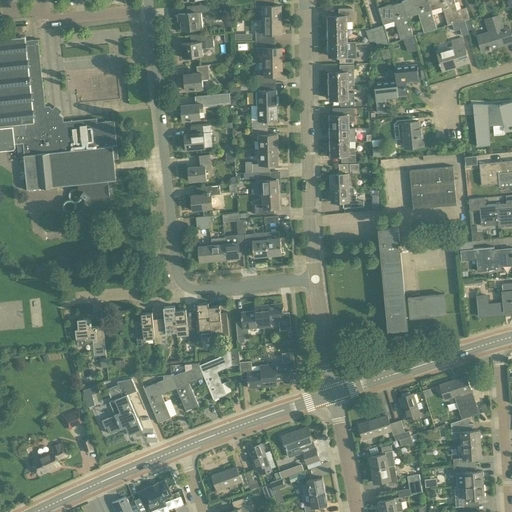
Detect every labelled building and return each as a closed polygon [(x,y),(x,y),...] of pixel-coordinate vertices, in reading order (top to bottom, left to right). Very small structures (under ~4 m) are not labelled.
[(262,6),(262,20),(281,20),(281,6),(272,6),(271,0),(256,0),(256,7),(262,6)] [(427,0),(406,0),(402,1),(407,17),(418,13),(424,33),(436,30),(430,10),(427,0)] [(427,0),(430,10),(443,6),(449,26),(453,24),(464,21),(470,19),(466,5),(456,9),(453,0),(427,0)] [(413,37),(407,17),(402,1),(378,9),(383,24),(395,21),(401,40),(413,37)] [(491,1),(482,4),(485,13),(494,10),(491,1)] [(473,13),(478,11),(474,2),(469,4),(473,13)] [(182,31),(203,28),(201,12),(211,11),(210,4),(187,7),(188,14),(178,15),(178,21),(181,21),(182,31)] [(327,30),(346,29),(346,22),(352,22),(352,9),(339,9),(339,16),(327,16),(327,30)] [(491,50),(490,48),(511,41),(511,39),(508,27),(502,29),(498,15),(485,20),(489,33),(477,36),(481,51),(489,49),(489,50),(491,50)] [(257,32),(257,41),(272,41),(272,34),(281,34),(281,20),(262,20),(262,31),(257,32)] [(468,33),(464,21),(453,24),(455,30),(461,29),(462,34),(468,33)] [(377,26),(383,45),(389,44),(383,25),(377,26)] [(377,47),(383,45),(377,26),(366,30),(369,41),(376,42),(377,47)] [(327,30),(328,43),(347,43),(346,29),(327,30)] [(200,36),(201,42),(181,44),(182,59),(203,57),(202,49),(214,48),(213,35),(200,36)] [(0,150),(14,149),(15,147),(15,144),(23,143),(24,155),(26,179),(22,179),(23,189),(78,183),(79,193),(83,197),(89,202),(92,198),(109,196),(108,180),(116,179),(114,158),(118,158),(114,120),(97,122),(97,118),(63,121),(63,117),(59,114),(62,110),(55,105),(52,108),(49,106),(45,106),(38,39),(25,40),(25,36),(0,38),(0,150)] [(452,69),(451,67),(468,62),(461,38),(450,41),(452,46),(436,51),(442,72),(452,69)] [(263,49),(263,62),(282,61),(281,48),(273,48),(272,41),(257,41),(257,49),(263,49)] [(356,42),(347,43),(328,43),(328,56),(340,56),(340,63),(353,63),(353,58),(356,58),(356,42)] [(257,76),(257,83),(273,83),(273,76),(282,76),(282,61),(263,62),(263,76),(257,76)] [(196,66),(197,73),(184,74),(186,90),(202,89),(202,80),(210,79),(208,65),(196,66)] [(329,85),(348,85),(353,85),(353,77),(353,65),(340,65),(340,72),(328,72),(329,85)] [(417,65),(395,67),(398,97),(408,96),(406,82),(419,81),(417,65)] [(386,98),(398,97),(395,67),(396,81),(374,83),(377,113),(387,112),(386,98)] [(258,91),(258,105),(276,105),(276,90),(274,90),(273,83),(257,83),(255,83),(256,91),(258,91)] [(348,93),(348,85),(329,85),(329,99),(340,99),(340,105),(362,105),(362,100),(354,100),(353,93),(348,93)] [(230,93),(207,93),(208,101),(230,100),(230,93)] [(511,102),(500,105),(500,103),(496,103),(497,105),(472,104),(476,146),(488,145),(486,124),(503,123),(506,130),(511,129),(511,102)] [(181,105),(183,120),(200,118),(199,111),(202,111),(202,103),(181,105)] [(252,105),(252,128),(268,127),(267,120),(277,120),(276,105),(258,105),(252,105)] [(329,128),(349,128),(348,121),(354,120),(354,108),(340,108),(340,115),(329,115),(329,128)] [(403,124),(405,147),(423,146),(421,128),(418,129),(418,122),(403,124)] [(212,146),(210,125),(191,127),(192,134),(184,135),(186,149),(212,146)] [(259,135),(259,149),(277,149),(277,134),(268,134),(268,127),(252,128),(252,135),(259,135)] [(329,128),(330,141),(348,141),(349,141),(355,141),(355,128),(349,128),(329,128)] [(349,141),(348,141),(330,141),(330,155),(341,154),(341,161),(355,161),(355,148),(349,148),(349,141)] [(373,155),(385,154),(385,147),(372,148),(373,155)] [(245,172),(252,172),(270,171),(270,164),(278,164),(277,149),(259,149),(260,164),(252,164),(252,161),(245,161),(245,172)] [(235,160),(234,151),(225,152),(226,161),(235,160)] [(196,156),(197,166),(188,167),(189,181),(206,179),(205,169),(211,168),(209,154),(196,156)] [(478,164),(477,156),(465,157),(466,165),(478,164)] [(511,160),(478,164),(480,186),(498,184),(498,188),(511,186),(511,160)] [(331,187),(348,187),(347,174),(359,173),(358,163),(338,164),(339,173),(330,173),(331,187)] [(413,209),(456,204),(453,165),(410,169),(413,209)] [(256,194),(262,194),(279,193),(278,184),(281,184),(280,171),(270,171),(252,172),(252,178),(256,178),(256,194)] [(196,188),(197,194),(191,195),(192,210),(212,208),(211,195),(220,194),(219,185),(207,186),(196,188)] [(354,186),(348,187),(331,187),(332,201),(343,201),(343,207),(354,207),(364,206),(364,200),(358,199),(357,199),(356,194),(354,194),(354,186)] [(280,207),(279,193),(262,194),(263,204),(254,204),(255,214),(274,213),(274,207),(280,207)] [(470,210),(479,209),(481,226),(497,225),(498,228),(511,226),(511,200),(510,200),(510,203),(486,206),(485,197),(469,199),(470,210)] [(196,224),(209,222),(213,222),(213,215),(196,217),(196,224)] [(238,234),(244,234),(251,233),(250,218),(236,219),(238,234)] [(446,314),(444,294),(408,298),(408,300),(404,300),(397,224),(378,226),(388,330),(407,328),(406,315),(410,315),(410,318),(446,314)] [(268,254),(282,253),(280,238),(279,230),(278,230),(266,232),(268,254)] [(254,256),(268,254),(266,232),(265,231),(252,232),(254,256)] [(224,234),(224,236),(226,259),(240,258),(238,237),(234,234),(224,234)] [(211,238),(212,245),(213,257),(214,260),(226,259),(224,236),(211,238)] [(436,258),(448,262),(454,243),(443,240),(436,258)] [(461,260),(476,259),(477,271),(496,269),(495,266),(511,264),(511,248),(494,250),(494,246),(475,248),(473,249),(472,242),(473,242),(473,240),(456,242),(458,255),(460,255),(461,260)] [(200,262),(214,260),(213,257),(212,245),(199,246),(200,262)] [(511,312),(511,310),(511,309),(511,282),(503,284),(504,291),(502,291),(503,302),(487,304),(486,295),(477,296),(478,316),(504,313),(504,312),(511,312)] [(193,322),(193,326),(195,341),(201,341),(200,330),(210,329),(208,307),(208,303),(197,304),(198,322),(193,322)] [(261,306),(264,327),(270,326),(270,321),(279,320),(280,331),(291,330),(289,316),(283,317),(282,304),(261,306)] [(161,345),(168,344),(167,334),(176,333),(177,333),(174,311),(175,311),(174,306),(163,307),(165,325),(159,326),(159,330),(161,345)] [(210,329),(211,333),(221,332),(222,338),(228,338),(227,323),(221,323),(219,306),(208,307),(210,329)] [(248,329),(264,327),(261,306),(254,307),(254,311),(241,313),(242,325),(236,326),(238,343),(245,342),(244,339),(249,339),(248,329)] [(177,333),(176,333),(177,337),(187,336),(188,342),(195,341),(193,326),(187,327),(186,310),(175,311),(174,311),(177,333)] [(159,330),(153,330),(151,313),(141,314),(141,322),(135,323),(137,347),(145,347),(144,340),(154,339),(154,346),(161,345),(159,330)] [(104,354),(103,343),(102,325),(90,326),(89,318),(76,319),(77,329),(74,329),(75,338),(84,338),(84,340),(91,339),(92,355),(104,354)] [(220,358),(200,366),(204,377),(214,400),(227,395),(217,372),(231,366),(231,364),(240,363),(239,361),(238,350),(230,351),(219,352),(220,358)] [(267,364),(269,386),(277,386),(276,381),(289,380),(288,366),(294,365),(293,350),(281,352),(283,363),(267,364)] [(48,353),(42,355),(45,363),(50,361),(48,353)] [(249,389),(269,386),(267,364),(260,365),(260,366),(251,367),(250,359),(239,361),(241,375),(248,375),(249,389)] [(200,366),(199,364),(191,365),(192,370),(172,378),(177,389),(186,412),(199,407),(189,383),(204,377),(200,366)] [(177,389),(172,378),(171,375),(164,376),(164,381),(144,390),(159,424),(172,419),(162,396),(177,389)] [(462,418),(478,412),(466,375),(439,384),(444,399),(455,395),(462,418)] [(115,395),(117,399),(109,402),(115,415),(104,420),(110,434),(126,427),(129,435),(143,429),(128,394),(137,390),(132,379),(117,382),(118,384),(107,388),(111,397),(115,395)] [(422,390),(423,393),(425,398),(433,396),(430,387),(422,390)] [(399,398),(406,419),(419,414),(412,393),(410,394),(409,393),(401,396),(401,397),(399,398)] [(488,410),(485,403),(479,405),(482,412),(488,410)] [(78,408),(63,415),(69,430),(72,428),(72,426),(81,423),(81,424),(84,423),(78,408)] [(401,438),(395,422),(390,423),(387,415),(362,424),(367,438),(391,430),(393,435),(394,435),(396,439),(399,438),(399,439),(401,438)] [(462,445),(479,443),(478,430),(473,430),(473,423),(469,423),(469,416),(451,422),(452,438),(457,438),(462,437),(462,445)] [(401,438),(411,435),(409,430),(405,431),(402,419),(395,422),(401,438)] [(308,449),(306,444),(314,441),(309,426),(282,436),(287,451),(301,446),(307,464),(320,460),(315,447),(308,449)] [(411,435),(401,438),(401,445),(413,441),(411,435)] [(86,454),(95,451),(89,436),(81,439),(86,454)] [(53,451),(32,460),(39,475),(61,465),(58,459),(67,455),(62,443),(52,447),(53,451)] [(453,458),(453,465),(476,464),(475,457),(480,457),(479,443),(462,445),(463,452),(459,452),(459,458),(453,458)] [(270,469),(270,468),(275,466),(269,450),(264,452),(261,444),(248,449),(255,469),(259,468),(261,474),(271,470),(270,469)] [(372,469),(388,466),(387,458),(389,458),(393,453),(392,444),(381,447),(382,451),(378,452),(379,455),(369,457),(372,469)] [(465,478),(465,485),(483,484),(482,470),(476,471),(476,464),(453,465),(454,473),(460,472),(460,478),(465,478)] [(390,474),(388,466),(372,469),(374,483),(385,480),(386,482),(388,482),(389,483),(397,481),(396,473),(390,474)] [(249,485),(245,473),(239,475),(236,467),(212,476),(217,490),(229,486),(230,489),(237,487),(236,483),(241,481),(243,487),(249,485)] [(282,478),(289,476),(286,469),(279,472),(282,478)] [(305,470),(290,474),(292,481),(307,476),(305,470)] [(245,473),(249,485),(250,488),(259,485),(256,478),(254,479),(250,471),(245,473)] [(408,482),(420,480),(419,474),(407,476),(408,482)] [(281,478),(270,482),(272,488),(283,484),(281,478)] [(309,494),(325,491),(322,478),(307,481),(307,483),(301,484),(303,495),(309,494)] [(165,480),(139,491),(143,499),(145,505),(147,511),(149,511),(165,505),(163,498),(171,495),(165,480)] [(409,488),(421,486),(420,480),(408,482),(409,488)] [(462,492),(462,506),(479,504),(478,498),(484,497),(483,484),(465,485),(466,492),(462,492)] [(327,503),(325,491),(309,494),(303,495),(304,501),(303,501),(305,511),(313,509),(312,506),(327,503)] [(115,502),(113,503),(116,511),(132,511),(126,497),(124,498),(123,496),(114,500),(115,502)] [(380,511),(390,511),(397,511),(403,510),(401,500),(399,501),(398,497),(378,501),(380,511)] [(248,511),(244,498),(232,501),(235,510),(228,511),(248,511)] [(143,499),(136,502),(140,511),(147,511),(145,505),(143,499)]
